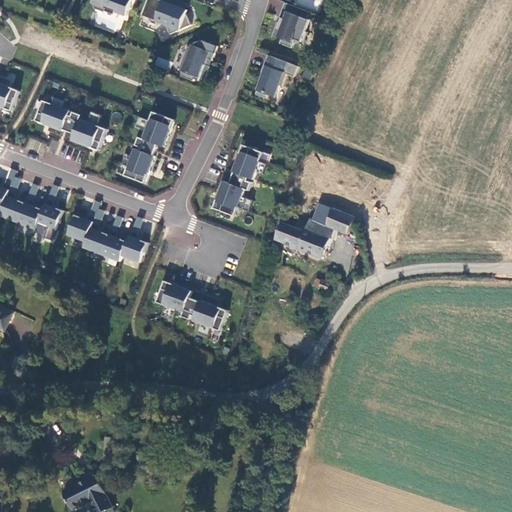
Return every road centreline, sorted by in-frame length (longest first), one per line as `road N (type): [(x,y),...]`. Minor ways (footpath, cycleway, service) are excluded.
road 1 (unclassified): [(0,391),(121,387),(251,396),(285,386),(364,285),(397,270),(511,266)]
road 2 (residential): [(254,12),(174,220)]
road 3 (residential): [(174,220),(0,152)]
